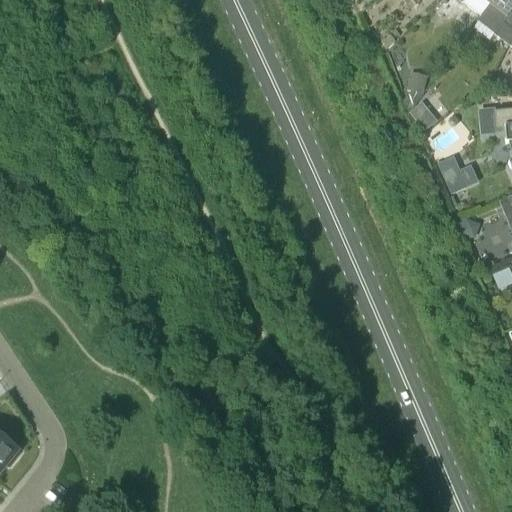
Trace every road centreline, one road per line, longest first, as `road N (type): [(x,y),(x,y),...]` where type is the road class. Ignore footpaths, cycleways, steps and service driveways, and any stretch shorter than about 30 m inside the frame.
road 1 (secondary): [(456,511),(234,0)]
road 2 (residential): [(4,511),(39,460),(42,438),(0,364)]
